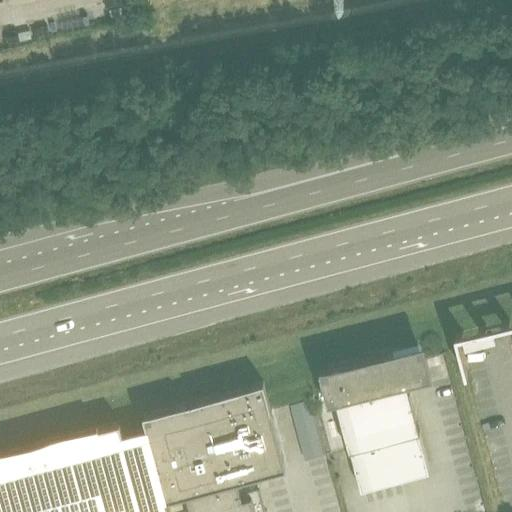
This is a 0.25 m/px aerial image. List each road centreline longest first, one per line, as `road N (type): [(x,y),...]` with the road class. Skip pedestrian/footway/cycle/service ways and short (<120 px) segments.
road 1 (trunk): [(0,338),(511,198)]
road 2 (trunk): [(511,140),(0,277)]
road 3 (track): [(378,0),(0,76)]
